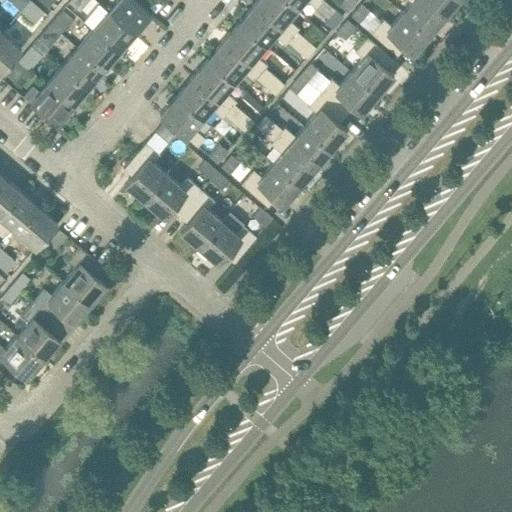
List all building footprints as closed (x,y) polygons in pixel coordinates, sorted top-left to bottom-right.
[(8,0),(20,10),(28,0),(8,0)] [(30,0),(28,0),(20,10),(34,22),(44,11),(30,0)] [(80,11),(88,0),(69,0),(68,1),(80,11)] [(134,0),(116,0),(108,10),(134,33),(151,14),(134,0)] [(296,8),(286,0),(256,0),(254,3),(291,36),(287,41),(297,49),(306,39),(296,30),(298,28),(288,18),(296,8)] [(286,0),(296,8),(303,0),(306,0),(316,8),(322,0),(286,0)] [(346,11),(355,0),(341,0),(338,4),(346,11)] [(444,16),(426,0),(409,0),(411,1),(401,13),(427,36),(444,16)] [(426,0),(444,16),(457,0),(426,0)] [(291,36),(254,3),(238,21),(265,45),(274,35),(284,44),(287,41),(291,36)] [(351,15),(359,22),(369,10),(361,3),(351,15)] [(62,9),(50,24),(61,33),(73,19),(62,9)] [(343,16),(335,9),(324,21),(332,28),(343,16)] [(134,33),(108,10),(92,29),(119,51),(134,33)] [(427,36),(401,13),(390,25),(383,18),(371,32),(397,54),(404,46),(413,53),(427,36)] [(347,20),(337,32),(345,38),(355,26),(347,20)] [(238,21),(222,40),(260,72),(255,78),(265,86),(274,75),(265,67),(267,64),(256,55),(265,45),(238,21)] [(49,47),(61,33),(50,24),(37,38),(49,47)] [(92,29),(77,47),(103,69),(119,51),(92,29)] [(0,72),(21,48),(20,48),(2,32),(0,33),(0,72)] [(393,59),(366,36),(354,50),(362,57),(350,71),(377,94),(393,75),(385,68),(393,59)] [(297,49),(306,58),(316,47),(306,39),(297,49)] [(260,72),(222,40),(207,58),(233,81),(242,71),(253,80),(255,78),(260,72)] [(31,46),(18,60),(29,69),(42,55),(31,46)] [(77,47),(61,65),(87,87),(103,69),(77,47)] [(207,58),(191,76),(229,109),(224,114),(234,123),(243,112),(233,103),(236,100),(225,91),(233,81),(207,58)] [(18,60),(6,74),(17,83),(29,69),(18,60)] [(310,63),(300,75),(308,82),(318,70),(310,63)] [(87,87),(61,65),(45,83),(72,106),(87,87)] [(361,112),(377,94),(350,71),(338,85),(331,78),(319,91),(345,114),(353,105),(361,112)] [(275,94),(284,84),(274,75),(265,86),(275,94)] [(298,93),(308,82),(300,75),(290,87),(298,93)] [(229,109),(191,76),(175,94),(202,118),(211,108),(222,117),(224,114),(229,109)] [(72,106),(45,83),(29,102),(60,128),(70,117),(65,113),(72,106)] [(338,123),(345,114),(319,91),(307,105),(315,112),(305,124),(332,147),(346,130),(338,123)] [(260,112),(264,107),(247,93),(243,98),(260,112)] [(202,118),(175,94),(159,113),(197,146),(204,137),(193,128),(202,118)] [(243,112),(234,123),(243,131),(253,120),(243,112)] [(265,115),(256,126),(264,133),(273,122),(265,115)] [(298,187),(315,167),(277,134),(281,129),(273,122),(264,133),(272,140),(270,142),(281,152),(270,164),(298,187)] [(173,134),(161,123),(154,131),(166,141),(173,134)] [(277,134),(315,167),(332,147),(305,124),(295,136),(284,126),(281,129),(277,134)] [(139,149),(123,168),(132,175),(125,184),(144,200),(167,173),(153,161),(160,153),(146,141),(139,149)] [(216,162),(227,150),(219,144),(208,156),(216,162)] [(221,166),(229,173),(239,161),(231,154),(221,166)] [(216,170),(204,160),(197,168),(209,178),(216,170)] [(298,187),(270,164),(260,175),(252,169),(240,183),(267,205),(275,197),(283,204),(298,187)] [(228,180),(216,170),(209,178),(221,188),(228,180)] [(167,173),(144,200),(162,216),(169,207),(178,215),(201,188),(187,177),(181,185),(167,173)] [(0,212),(20,189),(2,174),(0,175),(0,212)] [(201,188),(178,215),(187,222),(180,231),(199,247),(222,220),(208,208),(214,200),(201,188)] [(38,205),(20,189),(0,212),(0,217),(16,231),(38,205)] [(58,222),(38,205),(16,231),(35,248),(58,222)] [(272,217),(260,207),(253,215),(265,225),(272,217)] [(222,220),(199,247),(217,263),(224,254),(233,262),(256,236),(242,224),(243,222),(230,211),(222,220)] [(67,236),(59,229),(48,241),(56,248),(67,236)] [(74,266),(62,280),(90,303),(106,284),(97,277),(105,268),(78,246),(67,260),(74,266)] [(16,260),(2,248),(0,249),(0,265),(6,271),(16,260)] [(11,284),(19,290),(29,279),(22,272),(11,284)] [(74,322),(90,303),(62,280),(51,294),(43,287),(31,301),(58,323),(65,315),(74,322)] [(9,302),(19,290),(11,284),(1,296),(9,302)] [(50,332),(58,323),(31,301),(20,314),(28,321),(16,335),(43,358),(59,339),(50,332)] [(27,377),(43,358),(16,335),(4,349),(0,345),(0,369),(11,378),(18,370),(27,377)]
